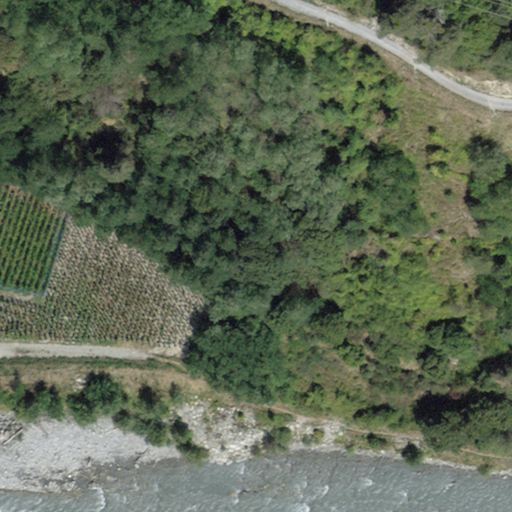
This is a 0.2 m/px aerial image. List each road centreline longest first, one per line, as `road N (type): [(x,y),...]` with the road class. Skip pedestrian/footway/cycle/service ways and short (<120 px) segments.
road 1 (track): [(511,103),(489,103),(272,0)]
road 2 (track): [(0,353),(139,356)]
